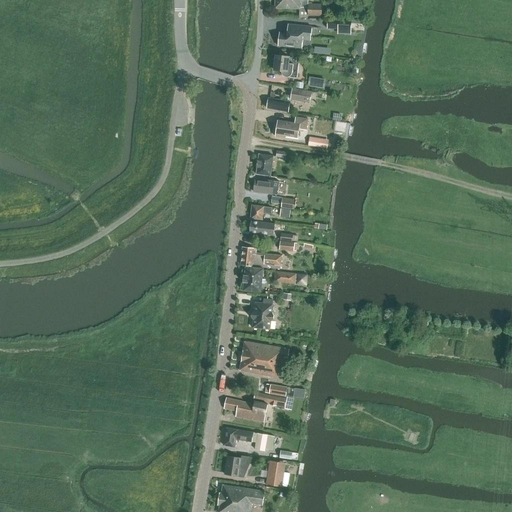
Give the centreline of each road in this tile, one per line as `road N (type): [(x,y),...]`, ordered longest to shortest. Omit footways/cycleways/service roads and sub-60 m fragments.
road 1 (tertiary): [(199,511),(251,83)]
road 2 (track): [(247,140),(511,196)]
road 3 (tertiary): [(251,83),(181,63),(181,0)]
